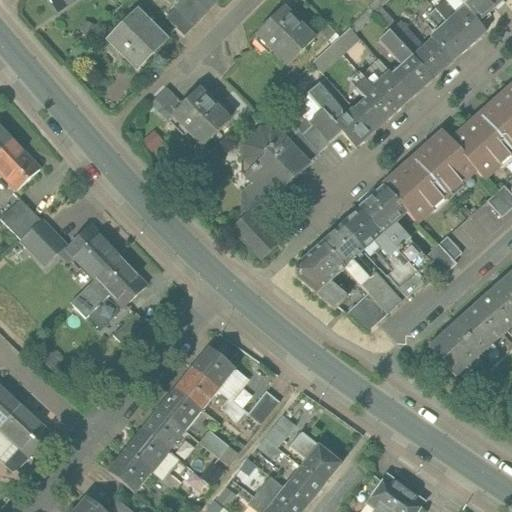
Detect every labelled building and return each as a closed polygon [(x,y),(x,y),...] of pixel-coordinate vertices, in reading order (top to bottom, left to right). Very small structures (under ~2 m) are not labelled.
[(49,0),(52,4),(51,5),(57,13),(58,12),(75,0),(49,0)] [(209,13),(195,0),(184,0),(176,9),(195,27),(209,13)] [(457,0),(466,10),(478,24),(505,0),(457,0)] [(379,8),(374,2),(368,8),(373,14),(379,8)] [(458,18),(444,3),(436,10),(447,24),(449,26),(458,18)] [(195,27),(176,9),(167,18),(185,37),(195,27)] [(314,41),(283,10),(258,35),(289,66),(314,41)] [(447,24),(436,10),(427,18),(439,31),(447,24)] [(458,18),(449,26),(469,48),(486,33),(478,24),(466,10),(458,18)] [(167,41),(138,12),(109,41),(138,70),(167,41)] [(402,33),(390,20),(384,26),(390,32),(396,38),(402,33)] [(439,31),(431,38),(433,40),(453,63),(469,48),(449,26),(447,24),(439,31)] [(349,29),(333,45),(341,54),(357,38),(349,29)] [(423,49),(405,29),(402,33),(396,38),(433,81),(453,63),(433,40),(423,49)] [(396,38),(390,32),(381,40),(400,63),(407,64),(392,76),(412,100),(433,81),(396,38)] [(384,57),(378,61),(387,70),(392,66),(384,57)] [(329,81),(313,64),(309,68),(330,92),(334,88),(329,81)] [(389,73),(379,82),(375,78),(367,84),(374,92),(395,115),(412,100),(392,76),(389,73)] [(367,84),(360,76),(351,84),(365,101),(374,92),(367,84)] [(340,83),(334,77),(329,81),(334,88),(340,83)] [(314,91),(303,79),(298,83),(312,99),(317,95),(314,91)] [(352,94),(341,82),(340,83),(334,88),(345,100),(352,94)] [(323,91),(319,87),(314,91),(317,95),(323,91)] [(167,89),(150,106),(158,114),(175,97),(167,89)] [(184,105),(173,116),(204,148),(229,122),(198,91),(184,105)] [(317,95),(312,99),(321,110),(331,101),(323,91),(317,95)] [(365,101),(353,111),(374,134),(395,115),(374,92),(365,101)] [(511,152),(511,93),(511,92),(481,118),(511,152)] [(175,97),(158,114),(167,122),(173,116),(184,105),(175,97)] [(341,113),(331,101),(321,110),(323,112),(336,127),(342,121),(341,113)] [(374,134),(353,111),(342,121),(336,127),(342,134),(356,150),(374,134)] [(323,112),(309,124),(312,127),(329,146),(342,134),(336,127),(323,112)] [(511,152),(481,118),(452,144),(475,170),(474,170),(482,179),(511,152)] [(312,127),(303,136),(317,152),(320,155),(329,146),(312,127)] [(0,153),(12,142),(0,128),(0,153)] [(261,178),(276,196),(281,191),(281,185),(289,178),(295,179),(295,172),(307,162),(288,142),(280,134),(272,134),(272,130),(262,129),(244,146),(244,162),(249,163),(254,169),(253,170),(261,178)] [(303,136),(299,132),(288,142),(307,162),(317,152),(303,136)] [(444,135),(414,162),(445,196),(474,170),(475,170),(452,144),(444,135)] [(40,171),(12,142),(0,153),(0,174),(17,192),(40,171)] [(445,196),(414,162),(385,188),(406,213),(415,223),(445,196)] [(276,196),(261,178),(243,194),(242,220),(251,215),(252,217),(276,196)] [(511,209),(511,195),(504,187),(496,194),(511,210),(511,209)] [(385,188),(384,188),(379,194),(401,218),(406,213),(385,188)] [(401,218),(379,194),(360,211),(397,251),(397,252),(406,262),(424,282),(434,274),(422,261),(426,258),(394,224),(401,218)] [(511,210),(496,194),(487,202),(502,219),(511,210)] [(20,201),(0,220),(21,242),(41,222),(20,201)] [(397,251),(360,211),(341,227),(363,251),(363,252),(375,242),(381,249),(376,254),(392,273),(393,273),(403,264),(394,254),(397,252),(397,251)] [(251,215),(242,220),(232,230),(262,261),(279,244),(252,217),(251,215)] [(41,222),(21,242),(34,255),(54,236),(41,222)] [(341,227),(322,244),(344,268),(357,257),(363,251),(341,227)] [(90,229),(68,251),(96,280),(118,258),(90,229)] [(54,236),(34,255),(45,267),(65,247),(54,236)] [(462,254),(447,238),(438,246),(439,247),(453,262),(462,254)] [(344,268),(322,244),(296,267),(296,277),(336,310),(346,300),(332,289),(335,285),(331,281),(338,275),(345,269),(344,268)] [(426,258),(422,261),(434,274),(440,280),(456,265),(453,262),(439,247),(426,258)] [(372,274),(357,257),(344,268),(345,269),(361,286),(369,295),(387,316),(401,303),(374,272),(372,274)] [(146,288),(118,258),(96,280),(71,304),(86,320),(110,296),(123,309),(126,307),(146,288)] [(424,282),(406,262),(403,264),(393,273),(392,273),(387,277),(406,299),(424,282)] [(361,286),(345,269),(338,275),(345,283),(343,285),(352,295),(361,286)] [(511,274),(477,306),(505,337),(511,330),(511,274)] [(369,295),(346,316),(368,334),(387,316),(369,295)] [(477,306),(429,349),(457,380),(505,337),(477,306)] [(123,309),(105,327),(114,336),(135,316),(126,307),(123,309)] [(114,336),(113,337),(126,350),(149,328),(136,315),(135,316),(114,336)] [(247,380),(209,349),(192,370),(218,391),(229,400),(230,401),(247,380)] [(218,391),(192,370),(175,390),(202,412),(218,391)] [(0,429),(21,408),(0,388),(0,429)] [(202,412),(175,390),(159,411),(185,432),(202,412)] [(266,392),(248,416),(262,427),(280,404),(266,392)] [(230,401),(229,400),(221,410),(236,422),(244,412),(230,401)] [(50,435),(21,408),(0,429),(0,460),(15,445),(29,458),(50,435)] [(185,432),(159,411),(142,431),(168,452),(185,432)] [(217,424),(202,412),(185,432),(200,445),(211,432),(217,424)] [(282,417),(264,440),(265,440),(277,450),(296,427),(282,417)] [(168,452),(142,431),(125,452),(151,473),(168,452)] [(229,447),(211,432),(200,445),(219,460),(229,447)] [(341,465),(301,433),(289,448),(306,461),(301,468),(324,487),(341,465)] [(277,450),(265,440),(259,448),(273,459),(279,451),(277,450)] [(125,452),(108,473),(134,495),(151,473),(125,452)] [(324,487),(301,468),(284,489),(307,507),(324,487)] [(376,511),(389,511),(405,490),(386,477),(380,485),(380,484),(371,496),(372,497),(366,505),(375,511),(376,511)] [(284,489),(271,478),(254,499),(270,511),(303,511),(307,507),(284,489)] [(236,497),(227,490),(217,502),(226,509),(236,497)] [(405,490),(389,511),(418,511),(424,504),(405,490)] [(102,511),(87,498),(74,511),(102,511)] [(130,511),(115,499),(104,511),(130,511)] [(270,511),(254,499),(249,506),(256,511),(270,511)]
